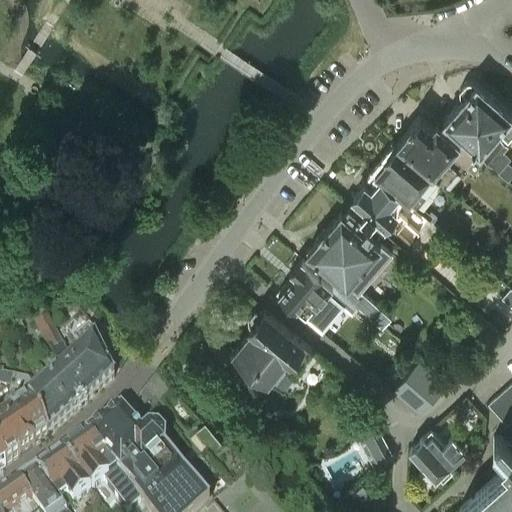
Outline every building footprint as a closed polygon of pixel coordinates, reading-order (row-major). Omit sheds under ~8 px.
[(445,116),(443,118),(477,148),(477,149),(479,150),(481,148),(492,134),(497,138),(502,133),(507,138),(511,133),(511,115),(511,114),(511,112),(510,111),(497,99),(487,90),(487,91),(478,83),(478,82),(477,81),(466,81),(460,88),(461,98),(445,116)] [(419,115),(396,142),(440,179),(443,182),(455,168),(459,172),(476,152),(461,139),(459,141),(436,121),(432,126),(419,115)] [(499,138),(481,158),(508,181),(511,176),(511,165),(507,162),(511,158),(503,151),(508,146),(499,138)] [(440,179),(396,142),(384,157),(385,158),(375,171),(400,193),(407,199),(406,199),(416,207),(440,179)] [(400,193),(375,171),(373,172),(380,177),(371,188),(364,182),(352,196),(365,207),(360,214),(369,222),(370,221),(384,235),(391,228),(387,224),(399,210),(391,203),(400,193)] [(29,210),(18,224),(26,240),(42,242),(53,229),(45,212),(29,210)] [(320,234),(307,249),(342,280),(337,287),(336,288),(346,297),(382,328),(391,316),(362,291),(392,255),(381,245),(368,234),(371,230),(366,226),(363,230),(342,211),(343,211),(341,210),(339,211),(340,212),(328,225),(327,225),(319,234),(320,234)] [(293,273),(278,291),(294,305),(293,306),(305,317),(322,331),(322,330),(319,328),(346,297),(336,288),(337,287),(333,284),(323,276),(305,260),(301,257),(289,270),(293,273)] [(510,287),(500,299),(511,307),(511,288),(511,287),(510,287)] [(252,328),(232,351),(267,381),(264,385),(271,391),(277,384),(284,389),(294,377),(281,366),(286,361),(290,364),(292,362),(299,369),(315,350),(264,307),(261,311),(259,309),(254,309),(249,316),(250,322),(251,323),(249,326),(252,328)] [(63,345),(54,329),(48,318),(39,323),(36,325),(34,326),(48,350),(51,348),(53,351),(63,345)] [(72,360),(64,367),(87,403),(100,392),(113,380),(95,344),(98,340),(89,329),(74,343),(82,352),(78,355),(72,360)] [(72,360),(63,345),(53,351),(51,348),(48,350),(60,371),(47,382),(67,421),(87,403),(64,367),(72,360)] [(447,385),(422,363),(395,394),(417,413),(447,385)] [(22,397),(47,439),(51,436),(67,421),(47,382),(35,393),(28,381),(10,377),(2,375),(4,370),(0,369),(0,385),(10,389),(9,396),(12,396),(22,397)] [(511,393),(506,387),(497,395),(511,412),(511,393)] [(511,412),(497,395),(488,403),(506,424),(511,419),(511,418),(511,412)] [(47,439),(22,397),(12,396),(4,402),(4,401),(0,403),(0,412),(10,426),(13,424),(31,450),(47,439)] [(10,426),(0,412),(0,456),(7,466),(26,453),(7,428),(10,426)] [(121,415),(88,438),(141,504),(146,511),(198,511),(209,503),(164,451),(165,440),(158,433),(148,432),(142,437),(121,415)] [(355,429),(375,466),(391,453),(373,420),(355,429)] [(13,424),(10,426),(7,428),(26,453),(31,450),(13,424)] [(431,427),(409,448),(435,477),(464,450),(451,436),(445,442),(431,427)] [(511,511),(511,442),(507,443),(501,436),(500,436),(494,436),(494,442),(493,442),(493,443),(504,456),(502,459),(507,465),(458,508),(461,511),(511,511)] [(88,438),(62,456),(90,493),(104,483),(127,511),(130,511),(141,504),(88,438)] [(90,493),(62,456),(38,473),(59,503),(66,497),(72,505),(90,493)] [(38,473),(21,485),(38,511),(65,511),(63,508),(59,503),(38,473)] [(38,511),(21,485),(0,498),(0,511),(38,511)] [(365,486),(353,496),(363,506),(375,495),(365,486)]
